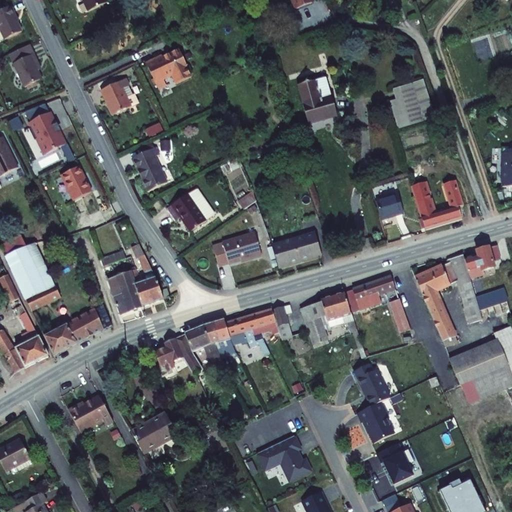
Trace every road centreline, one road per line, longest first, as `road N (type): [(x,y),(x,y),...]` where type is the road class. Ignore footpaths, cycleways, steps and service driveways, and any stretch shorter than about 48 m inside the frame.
road 1 (residential): [(33,0),(130,206),(201,312)]
road 2 (tertiary): [(511,224),(201,312)]
road 3 (tertiary): [(201,312),(105,344),(23,390)]
road 4 (residential): [(87,511),(23,390)]
